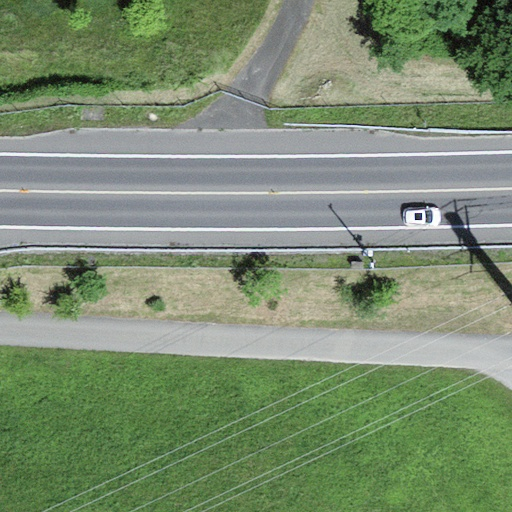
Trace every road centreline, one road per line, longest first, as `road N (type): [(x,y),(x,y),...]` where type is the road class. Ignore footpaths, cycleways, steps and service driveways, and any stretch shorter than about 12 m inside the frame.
road 1 (track): [(0,334),(291,353),(511,356)]
road 2 (trunk): [(511,188),(175,192)]
road 3 (unclassified): [(302,0),(248,95),(175,192)]
road 4 (trunk): [(175,192),(0,190)]
